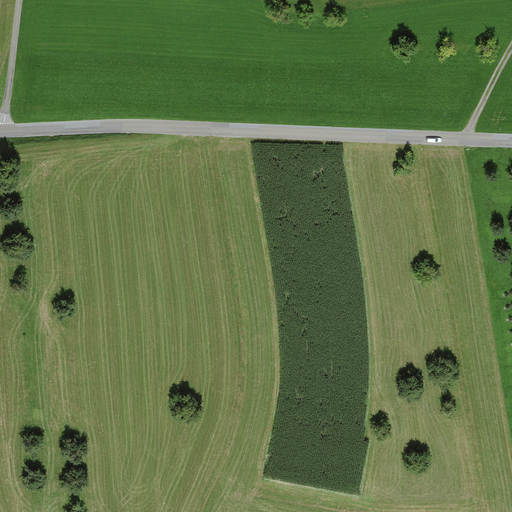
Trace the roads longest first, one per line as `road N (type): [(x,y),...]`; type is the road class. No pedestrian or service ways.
road 1 (residential): [(0,131),(138,126),(511,141)]
road 2 (track): [(511,412),(466,140),(511,50)]
road 3 (track): [(3,131),(20,0)]
